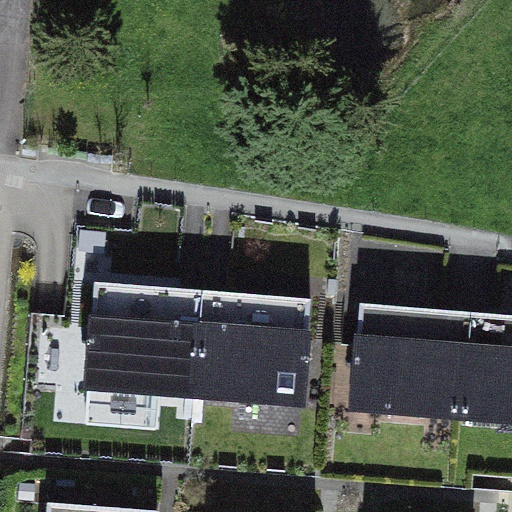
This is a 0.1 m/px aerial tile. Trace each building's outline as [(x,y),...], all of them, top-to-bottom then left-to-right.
[(211,301),(102,294),(95,383),(205,391),(211,301)] [(211,301),(205,391),(313,399),(319,309),(211,301)] [(480,328),(370,320),(364,411),(473,418),(480,328)] [(511,330),(480,328),(473,418),(511,420),(511,330)] [(54,498),(53,511),(165,511),(166,503),(54,498)]
